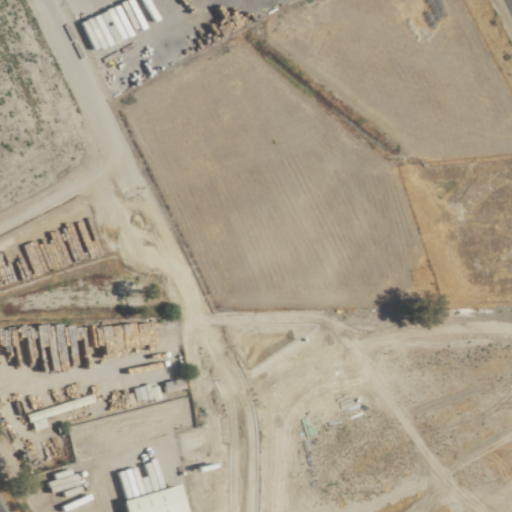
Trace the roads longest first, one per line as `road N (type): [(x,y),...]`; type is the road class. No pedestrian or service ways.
road 1 (residential): [(40,0),(161,239)]
road 2 (residential): [(161,239),(153,262),(131,258),(131,181)]
